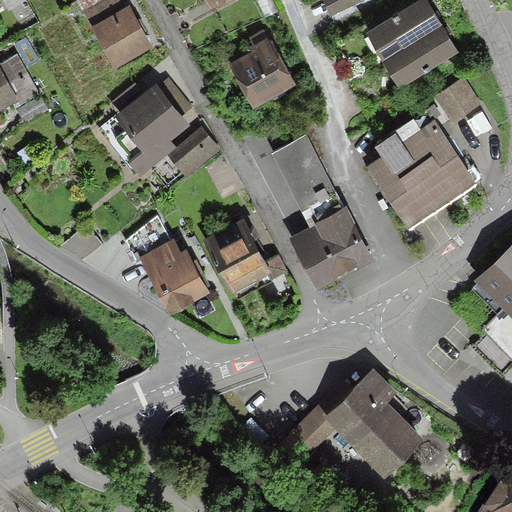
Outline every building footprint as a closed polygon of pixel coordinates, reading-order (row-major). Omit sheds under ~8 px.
[(82,0),(117,59),(146,43),(121,0),(82,0)] [(460,52),(428,0),(421,0),(365,34),(398,89),(460,52)] [(276,43),(239,62),(258,97),(294,78),(276,43)] [(14,56),(0,63),(0,105),(32,87),(14,56)] [(184,121),(156,83),(120,110),(146,145),(132,156),(141,169),(173,145),(165,135),(184,121)] [(452,104),(380,145),(428,229),(500,188),(452,104)] [(183,170),(212,147),(200,132),(171,154),(183,170)] [(304,135),(277,150),(318,224),(297,235),(323,283),(371,256),(304,135)] [(210,238),(237,284),(271,264),(244,219),(210,238)] [(511,233),(470,276),(501,306),(473,335),(509,370),(511,367),(511,233)] [(173,238),(145,254),(172,304),(201,289),(173,238)] [(415,432),(357,371),(308,416),(366,478),(415,432)] [(511,511),(511,475),(510,474),(483,511),(511,511)]
